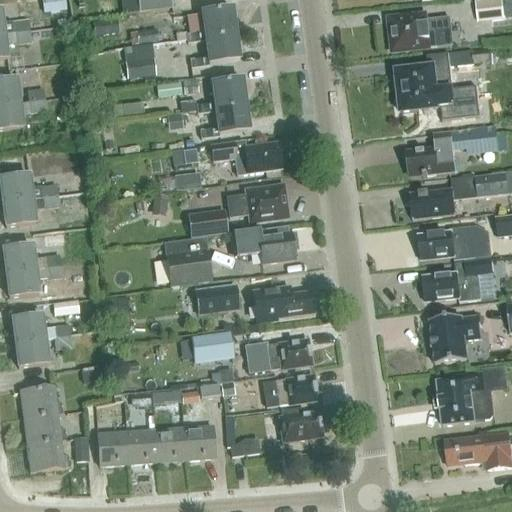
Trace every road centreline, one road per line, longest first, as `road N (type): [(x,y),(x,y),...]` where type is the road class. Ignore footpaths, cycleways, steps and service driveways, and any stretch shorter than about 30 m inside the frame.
road 1 (tertiary): [(380,499),(311,0)]
road 2 (residential): [(380,499),(192,511)]
